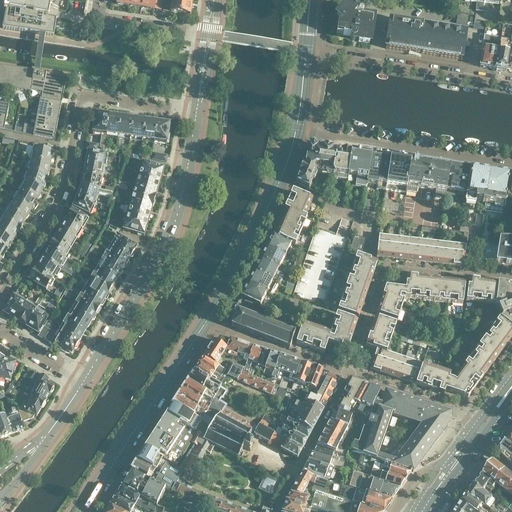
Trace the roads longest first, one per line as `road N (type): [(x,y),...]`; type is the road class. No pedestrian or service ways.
road 1 (residential): [(0,293),(51,207),(82,95),(195,112)]
road 2 (secondary): [(81,381),(164,244),(195,112)]
road 3 (residential): [(511,278),(386,266),(350,371)]
road 4 (tertiary): [(81,511),(203,320)]
road 5 (residential): [(296,128),(511,165)]
road 6 (tertiary): [(203,320),(262,212),(296,128)]
road 7 (residential): [(511,83),(306,50)]
road 8 (residential): [(350,371),(277,511)]
road 9 (residential): [(203,320),(350,371)]
road 10 (residential): [(350,371),(488,416)]
road 11 (residential): [(209,34),(96,14),(98,0)]
